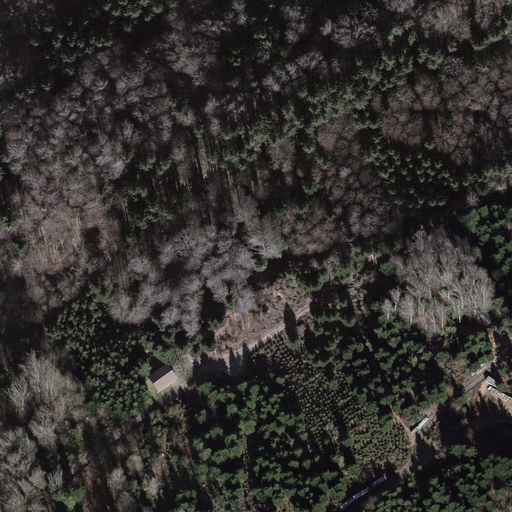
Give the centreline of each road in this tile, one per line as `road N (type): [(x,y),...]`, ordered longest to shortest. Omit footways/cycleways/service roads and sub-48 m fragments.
road 1 (track): [(0,348),(256,141),(511,23)]
road 2 (track): [(34,511),(67,474),(326,293)]
road 3 (track): [(189,0),(0,89)]
